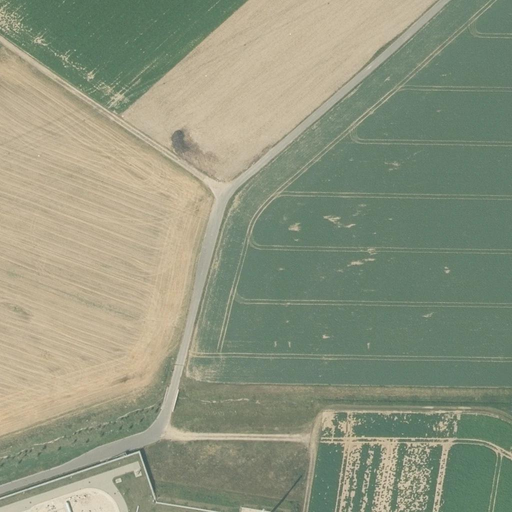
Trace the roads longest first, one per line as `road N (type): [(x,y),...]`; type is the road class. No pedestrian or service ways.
road 1 (track): [(161,426),(184,436),(314,439),(321,411),(511,414)]
road 2 (track): [(0,40),(225,191)]
road 3 (unknown): [(225,191),(0,270)]
road 4 (unknown): [(47,254),(14,139),(83,96)]
